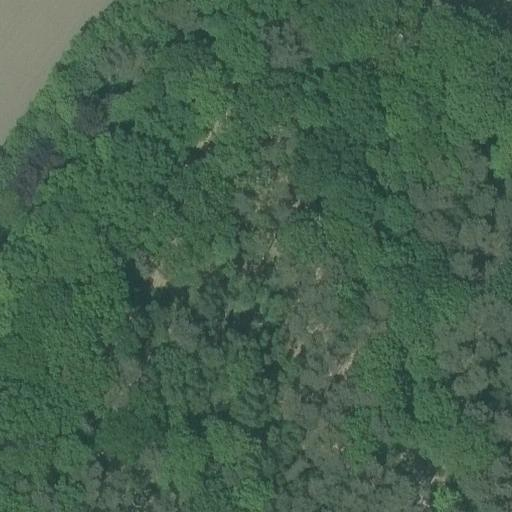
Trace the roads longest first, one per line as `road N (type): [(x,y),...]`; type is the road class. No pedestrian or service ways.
road 1 (track): [(410,511),(318,0)]
road 2 (unclassified): [(338,0),(511,109)]
